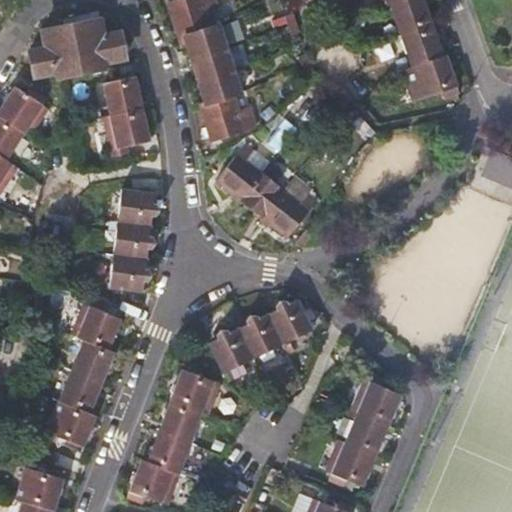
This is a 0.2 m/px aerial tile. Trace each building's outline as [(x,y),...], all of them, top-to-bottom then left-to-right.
[(214,0),(213,0),(179,0),(168,4),(180,40),(184,39),(205,103),(201,106),(212,141),(254,127),(250,116),(239,120),(232,96),(240,93),(218,25),(211,28),(204,4),(214,0)] [(377,0),(381,9),(390,6),(412,67),(401,71),(412,103),(440,92),(443,98),(459,93),(455,80),(456,77),(454,71),(451,69),(445,55),(443,55),(438,42),(439,39),(437,32),(434,30),(430,19),(431,16),(429,9),(425,7),(422,0),(377,0)] [(299,32),(293,15),(286,18),(292,35),(299,32)] [(29,51),(30,57),(34,77),(54,73),(55,77),(105,67),(104,62),(124,58),(120,33),(103,36),(100,20),(41,32),(45,48),(29,51)] [(313,72),(306,55),(299,58),(306,75),(313,72)] [(126,146),(149,141),(145,126),(148,124),(146,117),(143,115),(139,94),(141,91),(139,84),(136,83),(134,76),(102,83),(109,115),(103,117),(111,157),(128,153),(126,146)] [(42,104),(46,99),(32,90),(29,95),(15,86),(10,92),(8,92),(3,99),(4,102),(0,108),(0,193),(18,168),(6,160),(24,133),(29,137),(48,108),(42,104)] [(333,105),(323,89),(316,94),(326,109),(333,105)] [(350,126),(345,120),(339,125),(345,131),(350,126)] [(245,162),(252,152),(244,145),(216,182),(286,238),(315,202),(308,196),(300,205),(282,192),(285,188),(279,184),(276,186),(245,162)] [(511,187),(511,158),(492,150),(482,175),(511,187)] [(152,209),(154,193),(121,188),(109,288),(141,292),(142,281),(145,282),(150,276),(144,275),(146,249),(149,249),(154,244),(148,243),(151,216),(153,216),(158,211),(152,209)] [(301,248),(312,236),(305,231),(295,244),(301,248)] [(75,449),(90,429),(89,428),(96,416),(89,412),(91,407),(95,406),(97,400),(96,396),(107,369),(111,368),(113,362),(112,358),(114,352),(108,349),(110,343),(114,342),(116,335),(114,332),(120,319),(106,313),(108,306),(93,299),(89,306),(83,303),(70,334),(83,340),(44,436),(75,449)] [(311,330),(296,300),(286,304),(285,301),(278,301),(281,307),(257,319),(256,316),(249,316),(251,321),(227,333),(226,331),(219,331),(221,336),(207,342),(222,373),(311,330)] [(207,414),(219,383),(189,372),(183,385),(176,383),(173,385),(170,392),(172,395),(168,406),(165,407),(162,414),(164,418),(154,444),(150,445),(148,453),(150,456),(147,462),(141,459),(136,473),(133,474),(130,481),(132,484),(126,497),(142,503),(144,497),(166,505),(201,412),(207,414)] [(356,413),(343,442),(337,440),(324,470),(330,473),(327,479),(343,486),(346,480),(361,486),(363,481),(368,478),(370,473),(369,468),(377,450),(381,448),(383,442),(381,438),(390,420),(393,418),(397,412),(395,408),(401,394),(385,388),(388,382),(372,375),(369,381),(364,379),(350,410),(356,413)] [(91,433),(90,429),(75,449),(80,451),(85,440),(88,439),(91,433)] [(61,484),(64,473),(26,462),(15,499),(22,502),(18,511),(52,511),(57,496),(62,493),(63,487),(61,484)] [(351,511),(353,508),(337,502),(334,507),(313,499),(306,511),(351,511)]
